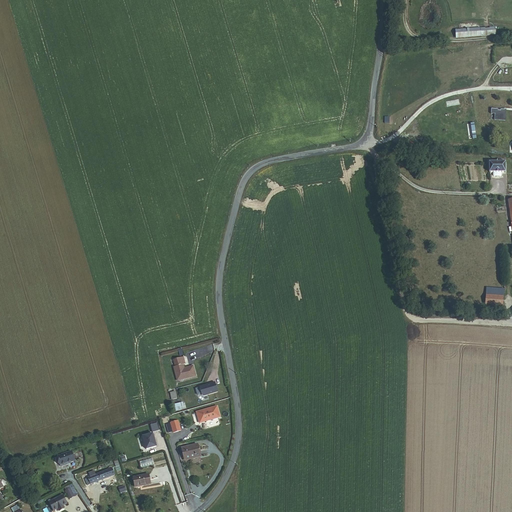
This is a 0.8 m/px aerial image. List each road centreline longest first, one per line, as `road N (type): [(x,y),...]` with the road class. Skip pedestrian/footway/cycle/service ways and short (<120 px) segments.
road 1 (tertiary): [(197,511),(219,489),(236,449),(217,291),(239,189),(259,164),(365,140),(381,0)]
road 2 (track): [(511,324),(406,314),(365,140)]
